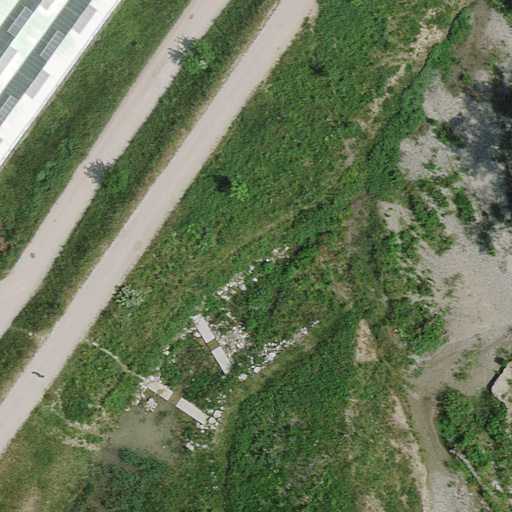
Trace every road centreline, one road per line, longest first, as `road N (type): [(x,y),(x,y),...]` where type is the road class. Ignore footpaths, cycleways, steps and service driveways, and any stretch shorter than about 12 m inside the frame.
road 1 (track): [(301,0),(0,433)]
road 2 (track): [(216,0),(0,313)]
